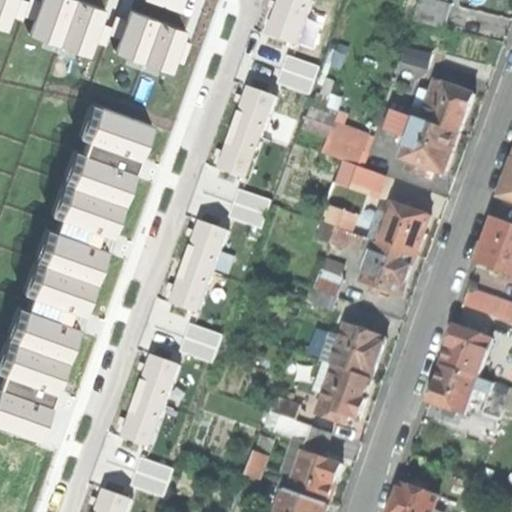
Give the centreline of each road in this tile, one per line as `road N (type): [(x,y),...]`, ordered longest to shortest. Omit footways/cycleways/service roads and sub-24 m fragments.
road 1 (residential): [(250,0),(70,511)]
road 2 (residential): [(511,102),(367,511)]
